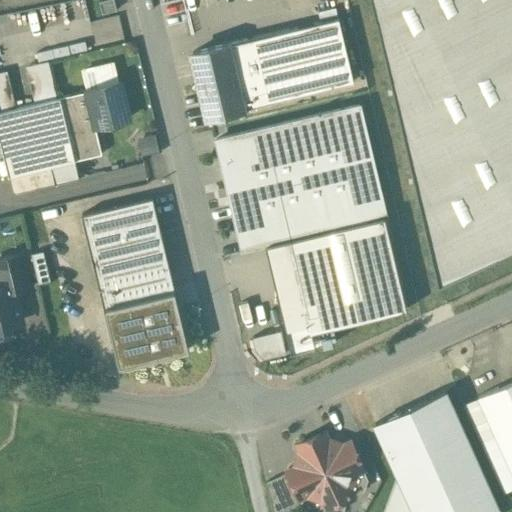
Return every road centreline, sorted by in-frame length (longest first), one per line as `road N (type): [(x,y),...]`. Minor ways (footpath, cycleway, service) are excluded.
road 1 (residential): [(239,409),(144,0)]
road 2 (residential): [(511,303),(294,401),(239,409)]
road 3 (residential): [(239,409),(141,408),(0,383)]
